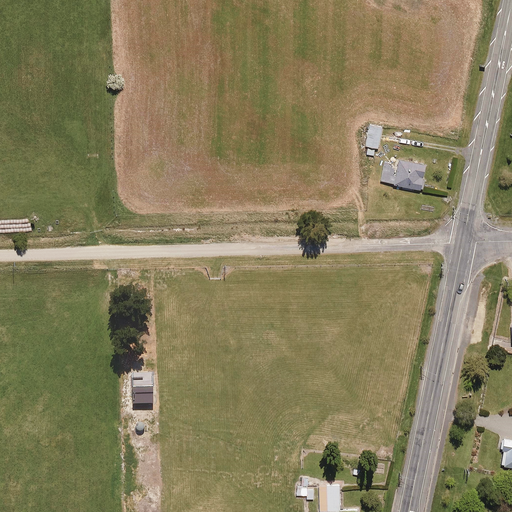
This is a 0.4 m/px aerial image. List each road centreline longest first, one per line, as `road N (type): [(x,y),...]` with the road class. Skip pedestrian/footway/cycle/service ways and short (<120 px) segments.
road 1 (unclassified): [(0,255),(463,242)]
road 2 (primary): [(463,242),(409,511)]
road 3 (primary): [(511,2),(463,242)]
